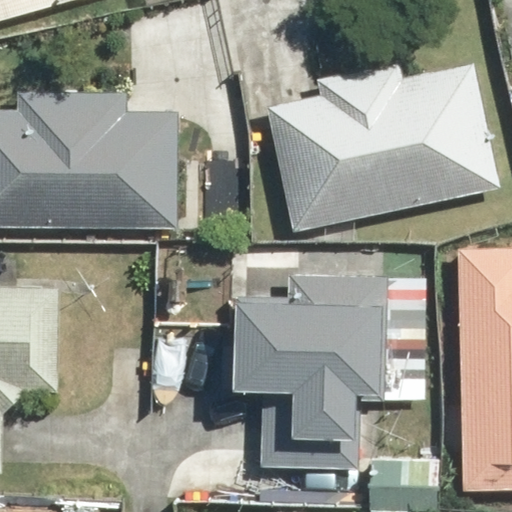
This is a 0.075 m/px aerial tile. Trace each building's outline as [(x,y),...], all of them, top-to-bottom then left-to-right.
[(0,0),(0,17),(61,0),(0,0)] [(274,101),(302,228),(508,183),(481,58),(409,74),(405,57),(324,75),(327,90),(274,101)] [(0,105),(0,222),(183,225),(185,107),(134,106),(134,88),(25,86),(25,106),(0,105)] [(430,397),(434,244),(244,238),(240,380),(268,381),(266,462),(368,465),(371,384),(381,384),(380,395),(430,397)] [(511,241),(465,243),(470,485),(511,484),(511,241)] [(0,468),(9,468),(12,408),(33,386),(66,386),(68,282),(0,280),(0,468)] [(447,453),(377,452),(376,506),(446,508),(447,453)]
